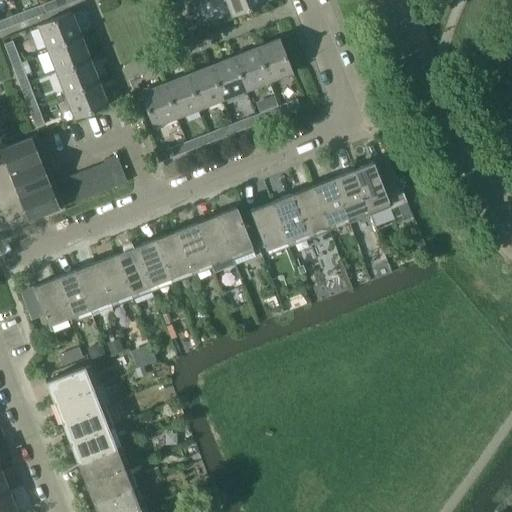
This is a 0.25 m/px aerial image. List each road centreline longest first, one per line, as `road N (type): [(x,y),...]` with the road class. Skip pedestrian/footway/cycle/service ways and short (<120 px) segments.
road 1 (residential): [(27,248),(340,119),(299,0)]
road 2 (residential): [(511,230),(455,150),(390,0)]
road 3 (residential): [(58,511),(0,352)]
